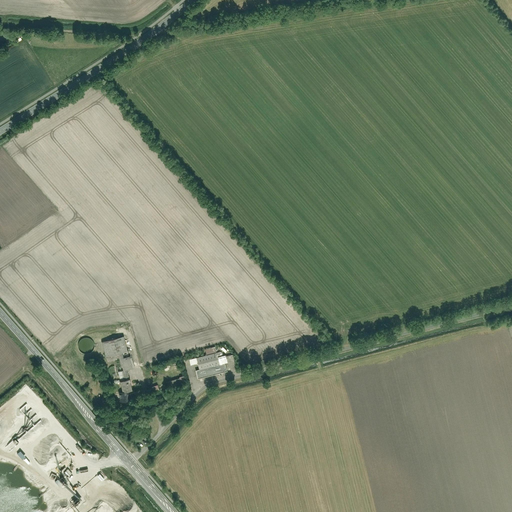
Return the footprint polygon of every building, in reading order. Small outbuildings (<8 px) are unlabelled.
[(120,355),(124,371),(128,370),(135,369),(131,351),(128,351),(125,337),(103,342),(107,358),(120,355)] [(79,344),(79,347),(80,351),(84,354),(87,355),(91,354),(93,353),(95,350),(96,346),(95,343),(92,340),(88,338),(85,339),(82,340),(81,342),(79,344)] [(206,350),(207,356),(197,359),(190,360),(192,366),(198,364),(200,371),(197,372),(199,380),(229,372),(227,365),(228,364),(226,356),(218,358),(217,353),(215,347),(206,350)] [(119,373),(124,392),(127,391),(133,389),(128,370),(124,371),(119,373)] [(168,382),(170,389),(187,384),(184,376),(168,382)] [(128,392),(127,391),(120,393),(122,401),(130,399),(129,397),(130,397),(129,392),(128,392)]
